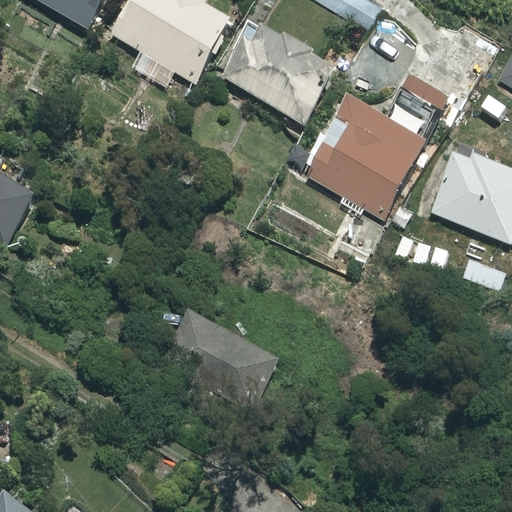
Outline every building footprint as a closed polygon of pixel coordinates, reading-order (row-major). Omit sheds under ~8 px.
[(103,0),(29,0),(85,32),(103,0)] [(230,23),(189,0),(131,0),(110,38),(194,85),(230,23)] [(377,5),(368,0),(314,0),(365,27),(377,5)] [(334,72),(249,26),(220,81),(304,126),(334,72)] [(511,57),(497,82),(511,90),(511,57)] [(400,69),(385,91),(435,126),(450,103),(400,69)] [(422,144),(344,103),(304,180),(383,221),(422,144)] [(511,174),(459,152),(432,215),(511,249),(511,174)] [(37,189),(0,170),(0,246),(7,250),(37,189)] [(503,276),(471,264),(464,281),(497,294),(503,276)] [(252,408),(276,359),(186,316),(161,315),(161,328),(180,331),(163,365),(252,408)] [(22,511),(3,497),(0,500),(0,511),(22,511)]
